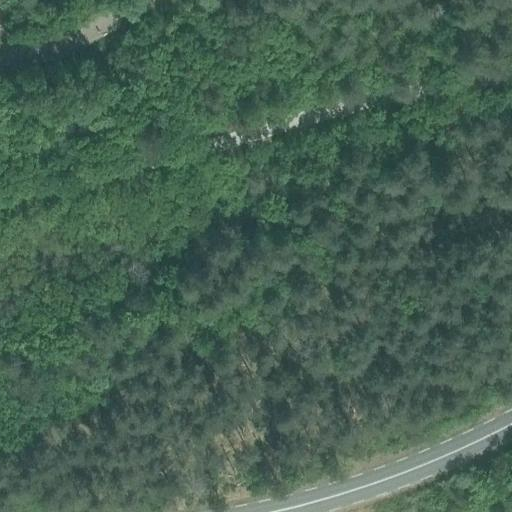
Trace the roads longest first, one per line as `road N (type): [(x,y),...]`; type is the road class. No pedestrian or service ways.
road 1 (secondary): [(279,511),(429,463),(511,422)]
road 2 (residential): [(0,61),(83,35),(147,0)]
